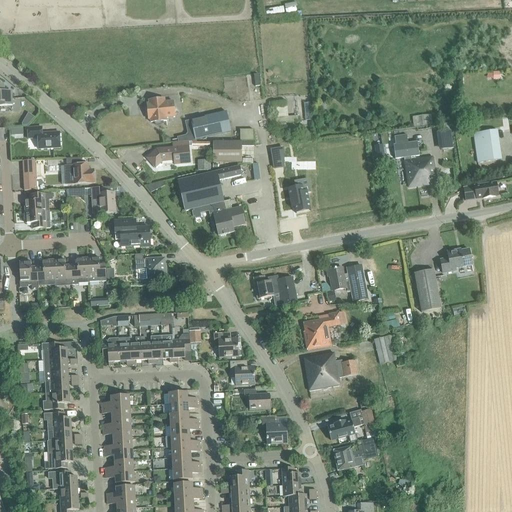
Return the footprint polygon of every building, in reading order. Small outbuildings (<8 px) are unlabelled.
[(0,106),(12,106),(11,92),(4,92),(4,85),(0,85),(0,106)] [(163,122),(166,122),(166,119),(175,118),(173,102),(165,103),(164,100),(148,101),(149,104),(147,104),(147,109),(145,109),(146,116),(148,116),(148,120),(150,120),(150,123),(154,123),(155,125),(157,127),(158,127),(160,127),(161,126),(163,124),(163,122)] [(288,117),(286,102),(271,104),(273,125),(298,122),(297,117),(288,117)] [(311,103),(304,103),(306,121),(312,121),(311,103)] [(226,113),(209,116),(191,121),(194,134),(195,140),(196,140),(231,132),(226,113)] [(28,114),(22,125),(22,127),(28,126),(35,118),(28,114)] [(38,139),(38,150),(60,149),(59,133),(42,134),(42,128),(27,128),(28,139),(38,139)] [(194,134),(177,138),(178,142),(196,142),(196,140),(195,140),(194,134)] [(398,136),(399,145),(407,144),(406,135),(398,136)] [(242,163),(242,147),(253,147),(253,142),(242,143),(213,143),(213,163),(242,163)] [(147,159),(155,168),(164,160),(174,159),(174,165),(190,164),(188,143),(172,144),(173,149),(157,150),(147,159)] [(432,158),(418,160),(418,157),(419,157),(417,143),(407,144),(399,145),(393,146),(395,160),(404,159),(404,161),(409,188),(429,186),(429,178),(435,177),(432,158)] [(283,149),(271,151),(274,169),(283,168),(283,149)] [(73,166),(74,185),(94,183),(93,170),(89,171),(88,165),(82,165),(82,158),(66,159),(66,167),(73,166)] [(214,211),(214,214),(213,214),(218,237),(234,233),(233,228),(245,226),(241,208),(226,211),(224,203),(219,181),(241,176),(239,167),(178,182),(185,212),(193,210),(194,211),(192,211),(193,217),(194,217),(195,219),(201,218),(200,214),(214,211)] [(35,173),(23,173),(24,191),(36,191),(35,173)] [(468,191),(464,192),(466,201),(478,199),(477,197),(477,195),(480,195),(480,196),(481,200),(498,197),(496,183),(468,188),(468,191)] [(311,211),(308,194),(307,192),(306,192),(307,193),(304,194),(303,186),(302,186),(302,188),(295,189),(288,191),(288,189),(287,189),(291,209),(292,209),(292,207),(294,207),(296,214),(296,212),(310,210),(310,211),(311,211)] [(99,188),(93,189),(91,189),(92,215),(115,213),(114,193),(100,194),(99,188)] [(25,202),(26,213),(45,212),(45,205),(49,205),(49,201),(53,200),(52,194),(36,195),(36,201),(25,202)] [(45,212),(26,213),(26,224),(37,224),(38,229),(50,229),(50,218),(46,219),(45,212)] [(141,246),(141,248),(150,247),(149,228),(136,228),(135,220),(114,221),(115,235),(120,234),(121,248),(141,246)] [(440,261),(443,274),(456,272),(455,269),(472,266),(471,261),(473,258),(470,256),(469,250),(456,253),(456,251),(447,253),(448,260),(440,261)] [(143,255),(135,255),(136,271),(140,271),(140,279),(141,282),(144,283),(147,283),(147,278),(157,278),(157,279),(167,278),(166,269),(165,270),(165,259),(143,260),(143,255)] [(99,258),(88,259),(89,279),(96,279),(96,282),(106,282),(106,269),(100,270),(99,258)] [(77,264),(71,265),(72,284),(72,286),(83,285),(82,279),(89,279),(88,259),(77,260),(77,264)] [(65,260),(54,261),(55,281),(62,281),(62,284),(72,284),(71,265),(65,265),(65,260)] [(43,266),(37,266),(38,286),(44,285),(44,282),(55,281),(54,261),(43,262),(43,266)] [(38,286),(37,266),(31,267),(31,262),(19,263),(20,282),(19,282),(20,289),(28,288),(28,286),(32,286),(32,291),(38,291),(38,286)] [(327,269),(332,292),(333,291),(346,289),(347,291),(351,291),(353,303),(367,300),(360,267),(347,270),(348,275),(343,276),(341,266),(327,269)] [(414,275),(422,313),(441,309),(433,271),(414,275)] [(264,277),(253,279),(257,300),(260,300),(273,297),(273,296),(280,295),(282,306),(290,305),(297,303),(292,279),(285,280),(278,281),(277,277),(264,279),(264,277)] [(161,318),(161,319),(161,326),(172,325),(171,318),(168,318),(168,314),(161,315),(161,318)] [(328,329),(341,326),(339,314),(328,316),(329,320),(303,324),(305,333),(304,334),(307,351),(331,347),(328,329)] [(144,316),(139,316),(139,327),(144,327),(150,327),(150,320),(149,315),(144,316)] [(129,327),(128,317),(117,317),(118,323),(118,327),(118,328),(129,327)] [(200,344),(200,331),(190,332),(190,344),(200,344)] [(219,348),(220,359),(238,358),(237,339),(227,339),(227,333),(213,334),(214,349),(219,348)] [(183,340),(173,340),(174,363),(178,363),(178,359),(185,358),(184,352),(190,352),(189,340),(189,335),(183,335),(183,340)] [(151,337),(151,342),(152,364),(156,364),(156,360),(163,360),(162,336),(151,337)] [(172,336),(162,336),(163,360),(170,359),(170,363),(174,363),(173,340),(172,336)] [(399,361),(393,336),(374,340),(380,365),(399,361)] [(136,343),(130,344),(131,366),(135,365),(135,361),(141,361),(140,337),(135,338),(136,343)] [(145,337),(140,337),(141,361),(148,361),(148,365),(152,364),(151,342),(145,343),(145,337)] [(129,338),(118,339),(120,362),(127,362),(127,366),(131,366),(130,344),(129,338)] [(120,362),(118,339),(109,339),(107,341),(107,345),(102,345),(103,357),(108,357),(109,367),(113,367),(113,363),(120,362)] [(42,345),(43,361),(67,360),(67,349),(61,350),(60,344),(42,345)] [(339,388),(338,379),(358,375),(356,361),(342,364),(342,361),(335,363),(333,355),(304,360),(306,368),(304,368),(309,393),(339,388)] [(43,361),(44,372),(68,371),(67,360),(43,361)] [(236,377),(236,387),(254,386),(253,367),(244,368),(243,362),(230,362),(231,377),(236,377)] [(28,364),(19,365),(20,374),(29,373),(28,364)] [(44,372),(45,383),(69,382),(68,371),(44,372)] [(29,373),(20,374),(21,384),(29,383),(29,373)] [(45,383),(45,394),(69,393),(69,382),(45,383)] [(33,394),(33,385),(20,385),(21,395),(33,394)] [(249,397),(250,411),(270,410),(269,395),(256,396),(256,390),(244,391),(244,397),(249,397)] [(69,393),(45,394),(46,402),(43,402),(44,411),(64,410),(64,404),(70,404),(69,393)] [(169,394),(169,405),(197,404),(197,399),(187,399),(187,393),(169,394)] [(102,404),(102,409),(130,408),(129,396),(111,397),(111,403),(102,404)] [(169,405),(170,416),(188,415),(188,410),(197,409),(197,404),(169,405)] [(112,414),(112,419),(131,418),(130,408),(102,409),(102,414),(112,414)] [(361,411),(349,414),(351,420),(353,428),(364,425),(366,434),(376,431),(371,410),(361,413),(361,411)] [(47,421),(48,431),(71,430),(71,419),(65,419),(64,414),(44,415),(44,421),(47,421)] [(170,416),(170,427),(198,425),(198,420),(189,421),(188,415),(170,416)] [(103,425),(103,431),(131,429),(131,418),(112,419),(112,425),(103,425)] [(267,431),(268,445),(287,444),(286,429),(282,429),(282,424),(275,425),(275,418),(262,419),(262,431),(267,431)] [(334,426),(327,427),(331,442),(355,436),(353,428),(351,420),(346,422),(346,421),(333,425),(334,426)] [(170,427),(171,438),(190,437),(189,431),(199,431),(198,425),(170,427)] [(113,435),(113,441),(132,440),(131,429),(103,431),(103,436),(113,435)] [(48,441),(48,442),(72,441),(71,430),(48,431),(49,441),(48,441)] [(171,438),(172,448),(200,447),(199,442),(190,442),(190,437),(171,438)] [(104,447),(104,452),(132,451),(132,440),(113,441),(113,447),(104,447)] [(333,452),(337,472),(354,468),(362,466),(361,460),(360,458),(364,457),(365,459),(365,461),(377,458),(373,440),(361,443),(361,446),(358,447),(359,451),(352,453),(350,447),(333,451),(333,452)] [(48,442),(48,453),(72,452),(72,441),(48,442)] [(172,448),(172,459),(191,458),(190,453),(200,452),(200,447),(172,448)] [(114,457),(114,462),(133,461),(132,451),(104,452),(105,457),(114,457)] [(72,452),(48,453),(49,463),(45,463),(45,470),(67,469),(67,463),(73,463),(72,452)] [(26,473),(32,473),(34,473),(33,454),(30,454),(25,455),(26,473)] [(172,459),(173,470),(201,468),(201,463),(191,464),(191,458),(172,459)] [(105,469),(106,474),(134,472),(133,461),(114,462),(115,468),(105,469)] [(201,468),(173,470),(173,481),(192,480),(192,474),(201,474),(201,468)] [(282,470),(283,486),(301,485),(300,474),(294,474),(294,469),(282,470)] [(230,478),(231,489),(249,488),(248,471),(236,472),(236,478),(230,478)] [(53,490),(60,490),(77,489),(77,478),(71,478),(71,472),(48,474),(49,480),(52,480),(53,490)] [(134,472),(106,474),(106,479),(115,478),(116,484),(134,483),(134,472)] [(40,491),(39,485),(33,486),(32,473),(26,473),(27,487),(30,492),(40,491)] [(174,485),(174,496),(202,494),(202,489),(193,490),(192,484),(174,485)] [(283,486),(283,497),(301,496),(301,485),(283,486)] [(107,495),(107,500),(135,498),(134,487),(116,488),(116,494),(107,495)] [(231,489),(232,500),(250,499),(249,488),(231,489)] [(60,490),(60,501),(78,500),(77,489),(60,490)] [(174,496),(175,507),(194,506),(193,500),(203,500),(202,494),(174,496)] [(288,497),(289,507),(307,506),(306,496),(301,496),(283,497),(288,497)] [(117,504),(117,510),(136,509),(135,498),(107,500),(107,505),(117,504)] [(232,500),(232,511),(250,510),(250,499),(232,500)] [(78,500),(60,501),(60,511),(72,511),(73,511),(79,511),(78,500)]
